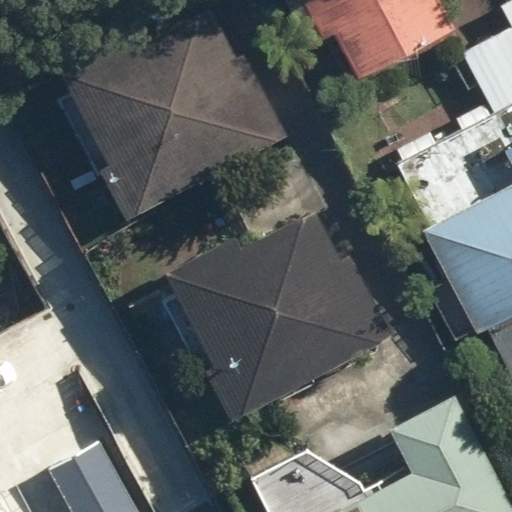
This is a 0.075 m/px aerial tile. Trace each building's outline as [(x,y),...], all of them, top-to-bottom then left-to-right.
[(212,0),(194,0),(38,82),(114,225),(284,136),(212,0)] [(433,0),(299,0),(336,77),(445,26),(433,0)] [(488,105),(382,159),(511,411),(511,76),(490,35),(460,51),(488,105)] [(308,189),(144,275),(218,414),(381,328),(308,189)] [(508,511),(440,385),(371,422),(397,470),(319,511),(508,511)]
